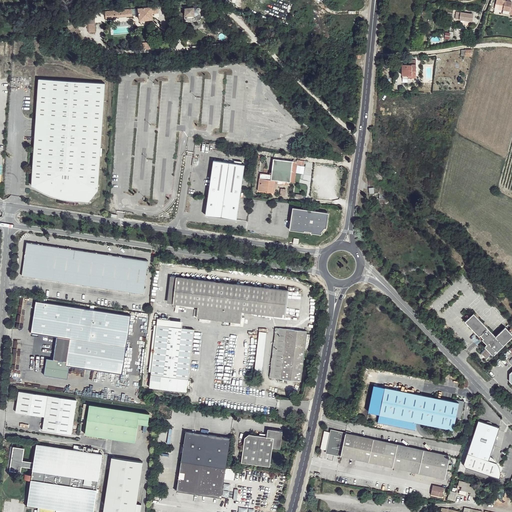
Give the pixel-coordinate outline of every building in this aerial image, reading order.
[(495,0),(495,3),(502,4),(503,5),(503,9),(510,10),(509,13),(511,13),(511,2),(511,0),(507,0),(495,0)] [(141,24),(153,23),(152,13),(158,12),(158,6),(139,8),(141,24)] [(188,18),(194,17),(193,8),(185,8),(185,14),(188,15),(188,18)] [(105,18),(132,16),(131,9),(105,11),(105,18)] [(474,13),(457,11),(456,19),(473,21),(474,13)] [(88,32),(95,32),(95,14),(87,15),(88,32)] [(410,64),(402,64),(403,78),(417,78),(416,60),(410,60),(410,64)] [(39,77),(32,182),(37,182),(37,186),(39,188),(47,191),(54,194),(61,196),(67,197),(76,198),(79,198),(80,198),(80,200),(88,201),(92,196),(91,194),(95,189),(95,186),(98,186),(105,82),(39,77)] [(297,162),(274,159),(272,174),(271,183),(276,183),(289,185),(289,182),(290,182),(292,171),(296,172),(297,162)] [(205,215),(237,220),(245,164),(214,160),(205,215)] [(271,183),(272,174),(261,173),(258,191),(272,192),(273,187),(275,187),(276,187),(276,183),(271,183)] [(293,210),(290,231),(319,235),(324,229),(326,215),(293,210)] [(22,275),(143,295),(149,261),(27,242),(22,275)] [(199,307),(197,317),(241,323),(243,312),(267,315),(271,288),(177,277),(174,303),(199,307)] [(271,288),(267,315),(286,317),(289,290),(271,288)] [(122,374),(124,361),(126,347),(128,335),(131,317),(36,302),(32,330),(57,335),(61,335),(58,359),(53,358),(47,357),(44,374),(67,377),(70,365),(122,374)] [(469,326),(478,318),(474,313),(465,322),(469,326)] [(181,328),(182,321),(158,318),(150,387),(187,391),(194,330),(181,328)] [(496,336),(478,318),(469,326),(479,336),(480,335),(483,338),(482,339),(486,344),(484,346),(493,355),(511,336),(511,333),(506,327),(496,336)] [(276,327),(270,377),(282,378),(288,329),(276,327)] [(288,329),(282,378),(301,380),(307,331),(288,329)] [(263,370),(267,332),(260,331),(255,369),(263,370)] [(128,335),(126,347),(134,348),(136,336),(128,335)] [(493,355),(484,346),(480,351),(488,360),(493,355)] [(126,347),(124,361),(132,362),(134,348),(126,347)] [(379,414),(452,428),(455,417),(461,418),(464,404),(463,402),(462,401),(461,401),(455,400),(454,400),(453,400),(453,401),(385,387),(379,414)] [(45,416),(44,422),(72,426),(76,400),(19,391),(16,412),(45,416)] [(90,402),(85,434),(136,441),(139,423),(141,410),(90,402)] [(141,410),(139,423),(149,424),(150,412),(141,410)] [(467,454),(488,461),(499,428),(479,421),(467,454)] [(72,426),(44,422),(43,430),(71,435),(72,426)] [(268,430),(267,434),(267,438),(258,437),(248,436),(245,439),(241,463),(269,468),(272,448),(280,450),(283,432),(268,430)] [(331,430),(331,432),(325,431),(322,449),(327,450),(326,453),(329,454),(337,456),(341,456),(346,433),(331,430)] [(176,490),(221,497),(226,465),(230,438),(185,431),(176,490)] [(356,435),(346,433),(341,456),(418,472),(444,477),(449,454),(356,435)] [(33,474),(33,476),(98,486),(103,455),(38,444),(33,474)] [(463,464),(465,468),(499,480),(499,477),(500,474),(499,470),(498,468),(497,465),(488,461),(467,454),(463,464)] [(113,457),(104,511),(141,511),(142,505),(137,504),(144,462),(113,457)] [(93,511),(98,486),(33,476),(32,480),(27,503),(41,506),(55,508),(80,511),(93,511)] [(442,495),(444,487),(435,485),(433,494),(442,495)] [(448,499),(455,500),(456,492),(450,491),(448,499)]
